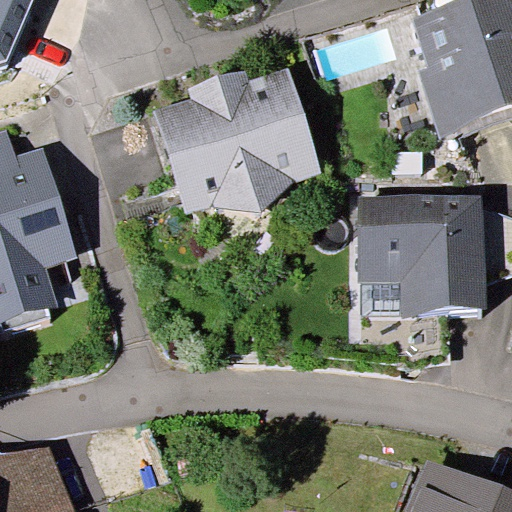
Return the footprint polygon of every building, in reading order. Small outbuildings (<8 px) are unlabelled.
[(0,0),(0,79),(2,79),(36,0),(0,0)] [(511,0),(496,0),(412,25),(449,146),(511,127),(511,0)] [(298,75),(157,116),(190,229),(331,188),(298,75)] [(0,134),(0,282),(79,258),(38,123),(0,134)] [(498,202),(368,205),(370,290),(409,289),(410,329),(501,326),(498,202)] [(509,511),(439,484),(428,511),(509,511)]
